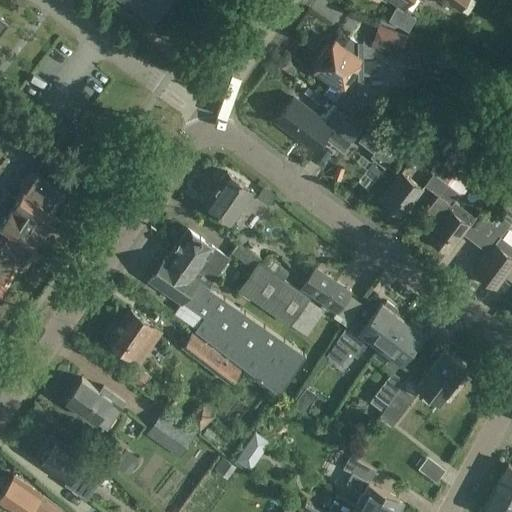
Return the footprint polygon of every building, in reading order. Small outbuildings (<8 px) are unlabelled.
[(125,0),(153,20),(167,0),(125,0)] [(0,34),(9,22),(0,15),(0,34)] [(389,57),(386,55),(361,38),(359,41),(348,34),(341,45),(334,40),(330,47),(328,46),(316,62),(316,67),(314,69),(333,82),(325,93),(353,112),(367,93),(362,90),(362,70),(381,71),(380,64),(382,66),(389,57)] [(430,40),(428,54),(426,61),(443,64),(446,51),(461,54),(462,48),(447,45),(447,43),(430,40)] [(360,128),(334,109),(324,121),(294,98),(276,121),(314,149),(326,133),(345,148),(360,128)] [(376,155),(373,158),(385,168),(399,150),(387,142),(385,144),(376,155)] [(437,195),(453,175),(436,163),(430,171),(434,174),(425,185),(437,195)] [(344,168),(337,165),(333,178),(340,180),(344,168)] [(23,191),(54,211),(66,193),(32,170),(19,188),(23,191)] [(220,183),(205,204),(232,222),(253,191),(227,172),(225,175),(222,176),(219,180),(220,183)] [(381,199),(380,200),(402,217),(403,216),(403,215),(422,190),(423,189),(401,172),(400,173),(381,199)] [(476,217),(455,201),(460,193),(463,196),(471,185),(455,174),(454,176),(453,175),(437,195),(442,199),(433,212),(441,218),(428,235),(428,234),(427,235),(449,252),(450,251),(449,251),(463,233),(475,243),(492,221),(480,212),(476,217)] [(264,186),(256,197),(268,205),(275,194),(264,186)] [(56,212),(54,211),(23,191),(17,199),(8,193),(7,192),(1,201),(2,202),(43,230),(56,212)] [(31,248),(43,230),(2,202),(0,204),(0,213),(5,217),(0,224),(0,227),(2,229),(31,248)] [(492,221),(475,243),(488,253),(475,270),(474,271),(496,288),(497,287),(496,287),(511,266),(511,244),(501,237),(511,222),(498,213),(493,221),(492,221)] [(2,229),(0,232),(0,251),(25,269),(37,252),(31,248),(2,229)] [(166,256),(149,281),(180,302),(181,301),(204,317),(195,330),(279,395),(306,356),(196,280),(197,278),(194,276),(199,269),(213,279),(228,258),(214,248),(214,247),(202,239),(202,238),(200,237),(200,238),(188,229),(168,258),(166,256)] [(0,280),(6,285),(8,287),(20,269),(24,271),(25,269),(0,251),(0,280)] [(259,261),(253,269),(238,290),(290,326),(291,324),(309,299),(310,297),(285,279),(261,262),(259,261)] [(321,268),(308,288),(343,311),(355,291),(321,268)] [(379,347),(401,318),(381,302),(377,307),(366,297),(354,314),(337,341),(357,357),(370,339),(379,347)] [(130,309),(109,339),(140,361),(161,331),(130,309)] [(401,318),(379,347),(391,356),(386,362),(395,369),(422,334),(401,318)] [(192,332),(181,347),(230,384),(241,370),(192,332)] [(388,404),(383,412),(395,422),(421,388),(440,403),(466,368),(443,350),(424,375),(414,367),(405,381),(388,404)] [(136,366),(128,377),(142,386),(150,376),(136,366)] [(393,372),(376,395),(381,399),(388,404),(405,381),(393,372)] [(82,378),(66,401),(106,429),(125,402),(103,387),(100,391),(82,378)] [(162,411),(146,434),(180,458),(195,435),(162,411)] [(355,422),(363,432),(376,421),(368,412),(355,422)] [(391,461),(411,439),(396,425),(376,447),(391,461)] [(349,433),(342,442),(348,446),(354,451),(357,447),(360,443),(349,433)] [(126,449),(127,450),(129,447),(116,437),(108,448),(120,457),(126,449)] [(44,460),(42,463),(68,481),(66,484),(87,498),(104,473),(84,460),(84,459),(57,440),(50,451),(47,451),(43,456),(44,460)] [(120,457),(108,448),(106,446),(100,453),(128,475),(140,460),(127,450),(126,449),(120,457)] [(302,478),(308,458),(292,453),(285,473),(302,478)] [(164,474),(170,459),(157,454),(151,469),(164,474)] [(352,454),(344,469),(352,473),(346,484),(362,492),(356,504),(369,511),(391,511),(399,498),(368,482),(376,467),(352,454)] [(496,486),(511,494),(511,465),(508,464),(496,486)] [(13,476),(0,494),(0,510),(3,511),(7,505),(16,511),(27,511),(31,507),(37,511),(63,511),(39,495),(39,494),(13,476)] [(511,511),(511,494),(496,486),(483,510),(488,511),(511,511)] [(321,511),(306,503),(301,511),(369,511),(356,504),(345,498),(340,496),(333,509),(330,511),(321,511)]
